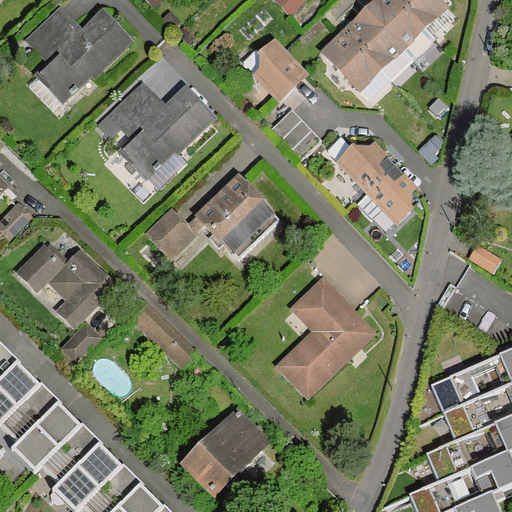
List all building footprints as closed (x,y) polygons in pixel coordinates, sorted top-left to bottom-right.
[(163,1),(161,0),(140,0),(152,12),(163,1)] [(282,0),(292,12),(308,0),(282,0)] [(436,0),(385,0),(324,58),(363,98),(452,16),(436,0)] [(131,45),(102,14),(82,33),(60,11),(27,42),(51,67),(38,79),(62,105),(92,77),(94,80),(131,45)] [(179,23),(170,15),(162,23),(172,32),(179,23)] [(194,39),(184,30),(178,37),(188,46),(194,39)] [(307,80),(274,46),(262,58),(257,52),(244,65),(281,104),(307,80)] [(214,121),(185,90),(165,109),(143,87),(110,118),(134,143),(121,155),(145,181),(174,153),(177,156),(214,121)] [(293,112),(272,131),(282,142),(303,122),(293,112)] [(303,122),(282,142),(292,152),(313,133),(303,122)] [(313,133),(292,152),(301,163),(322,143),(313,133)] [(415,193),(375,151),(371,154),(354,154),(341,141),(329,153),(396,225),(409,214),(411,196),(415,193)] [(276,213),(241,178),(190,227),(173,209),(144,237),(170,263),(204,230),(230,257),(276,213)] [(0,203),(10,193),(0,183),(0,203)] [(18,207),(0,224),(0,233),(9,242),(31,220),(18,207)] [(67,267),(46,248),(17,279),(38,298),(50,285),(67,302),(58,312),(77,331),(117,289),(79,254),(67,267)] [(478,248),(471,260),(494,275),(501,263),(478,248)] [(312,337),(276,371),(306,403),(376,338),(325,283),(291,314),(312,337)] [(199,359),(148,307),(133,322),(184,373),(199,359)] [(86,326),(63,351),(77,364),(100,340),(86,326)] [(21,365),(2,346),(0,347),(0,429),(1,428),(40,389),(19,368),(21,365)] [(511,354),(432,389),(444,418),(511,388),(511,354)] [(63,405),(44,386),(40,389),(1,428),(19,445),(11,453),(35,477),(43,469),(83,429),(61,408),(63,405)] [(511,388),(444,418),(457,445),(511,420),(511,388)] [(269,446),(237,414),(183,468),(214,499),(269,446)] [(511,420),(457,445),(428,458),(439,486),(509,456),(511,454),(511,420)] [(105,447),(85,427),(83,429),(43,469),(60,487),(53,494),(71,511),(82,511),(84,510),(124,470),(103,449),(105,447)] [(511,462),(509,456),(439,486),(410,499),(415,511),(458,511),(492,498),(511,488),(511,462)] [(146,488),(126,468),(124,470),(84,510),(85,511),(164,511),(165,511),(143,490),(146,488)] [(498,511),(492,498),(458,511),(498,511)]
